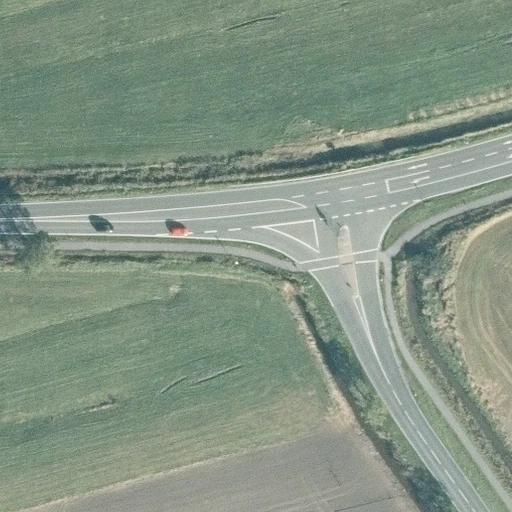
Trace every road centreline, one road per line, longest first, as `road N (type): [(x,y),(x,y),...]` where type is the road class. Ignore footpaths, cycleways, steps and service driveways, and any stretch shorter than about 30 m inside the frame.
road 1 (tertiary): [(474,511),(389,380),(323,205)]
road 2 (secondary): [(0,220),(188,218),(323,205)]
road 3 (secondary): [(323,205),(511,160)]
